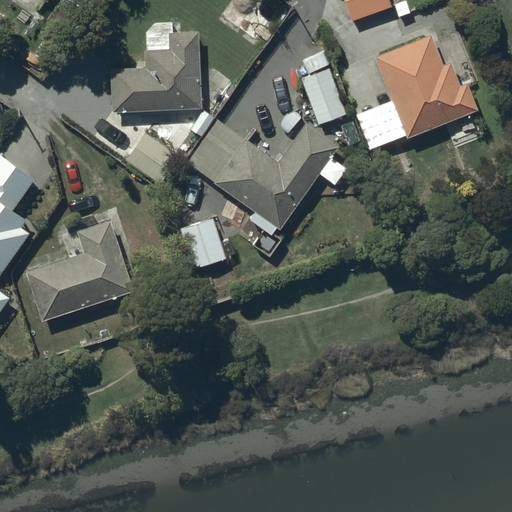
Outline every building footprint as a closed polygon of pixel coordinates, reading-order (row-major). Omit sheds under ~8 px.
[(256,0),(225,0),(218,10),(239,24),(234,30),(250,41),(254,36),(256,37),(271,15),(255,3),(256,0)] [(345,0),(351,16),(391,1),(390,0),(345,0)] [(108,63),(111,106),(201,103),(199,28),(173,29),(173,17),(145,18),(145,45),(144,45),(144,61),(108,63)] [(391,97),(355,111),(369,144),(405,129),(406,132),(477,104),(466,76),(458,79),(448,56),(441,59),(429,29),(373,52),(391,97)] [(329,64),(301,74),(318,120),(346,110),(329,64)] [(217,114),(186,157),(254,207),(248,215),(270,231),(276,223),(278,224),(337,141),(304,118),(276,156),(217,114)] [(179,150),(143,128),(124,158),(160,181),(179,150)] [(0,149),(0,304),(9,291),(0,284),(0,270),(29,227),(21,222),(27,213),(13,204),(34,173),(0,149)] [(212,211),(177,223),(192,265),(227,253),(212,211)] [(83,248),(24,266),(40,315),(133,286),(110,213),(75,224),(83,248)]
